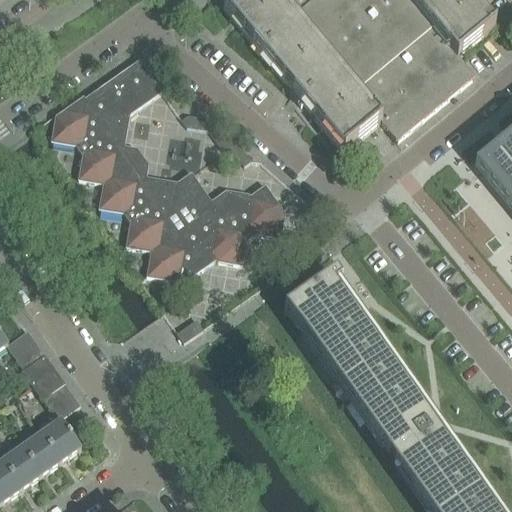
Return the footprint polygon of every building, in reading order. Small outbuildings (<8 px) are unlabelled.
[(236,0),(221,13),(235,30),(292,98),(312,123),(331,146),(342,159),(379,128),(396,148),(473,85),(457,66),(493,35),(464,0),(236,0)] [(129,121),(162,98),(139,66),(84,104),(83,102),(55,122),(54,128),(51,149),(75,153),(82,162),(78,186),(103,191),(99,215),(122,219),(130,229),(126,254),(151,257),(147,283),(172,287),(176,293),(215,265),(216,267),(241,271),(246,247),(255,240),(280,244),(285,218),(265,190),(250,200),(226,196),(211,207),(191,178),(178,188),(146,183),(148,171),(137,154),(124,152),(129,121)] [(188,121),(181,126),(186,133),(209,137),(223,157),(234,159),(244,172),(249,168),(250,167),(251,166),(237,148),(226,146),(211,125),(188,121)] [(511,140),(474,172),(511,217),(511,140)] [(334,281),(283,318),(284,319),(285,319),(380,454),(385,450),(398,469),(394,472),(421,511),(495,511),(339,291),(340,290),(334,281)] [(203,336),(202,335),(196,326),(177,340),(184,349),(203,336)] [(15,364),(36,349),(27,338),(8,351),(7,351),(15,364)] [(0,339),(0,356),(7,351),(8,351),(0,339)] [(24,376),(44,361),(36,349),(15,364),(24,376)] [(44,404),(63,389),(44,361),(24,376),(22,377),(42,405),(44,404)] [(52,415),(72,401),(63,389),(44,404),(52,415)] [(80,412),(72,401),(52,415),(58,425),(61,427),(80,412)] [(80,453),(61,427),(58,425),(38,439),(59,468),(80,453)] [(40,481),(59,468),(38,439),(20,452),(40,481)] [(21,494),(40,481),(20,452),(1,466),(21,494)] [(0,505),(2,508),(21,494),(1,466),(0,465),(0,505)]
